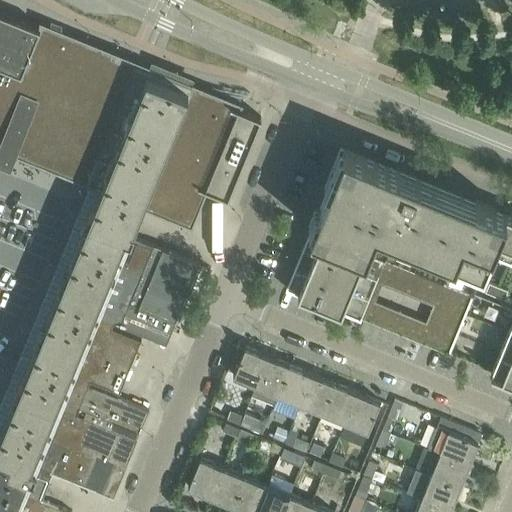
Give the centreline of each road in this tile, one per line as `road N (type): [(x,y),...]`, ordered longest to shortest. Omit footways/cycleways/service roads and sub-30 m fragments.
road 1 (residential): [(511,416),(224,300)]
road 2 (residential): [(301,100),(511,189)]
road 3 (residential): [(139,511),(224,300)]
road 4 (residential): [(224,300),(301,100)]
road 5 (tertiary): [(116,0),(309,85)]
road 6 (tertiary): [(317,66),(178,0)]
road 7 (tertiary): [(309,85),(431,121)]
road 8 (tertiary): [(431,121),(317,66)]
